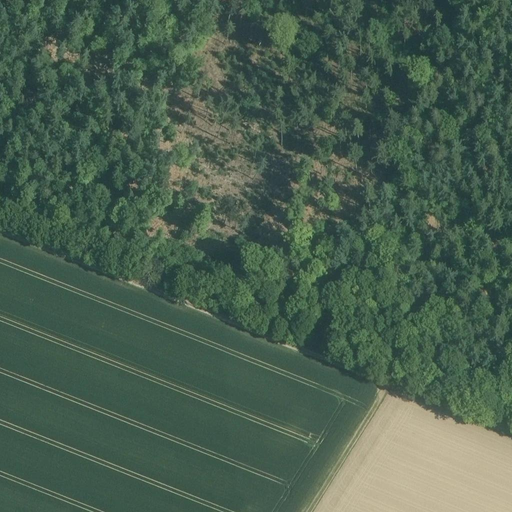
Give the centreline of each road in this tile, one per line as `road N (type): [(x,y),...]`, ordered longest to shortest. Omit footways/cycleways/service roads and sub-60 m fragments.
road 1 (track): [(0,227),(511,425)]
road 2 (track): [(319,351),(456,0)]
road 3 (track): [(391,379),(307,511)]
